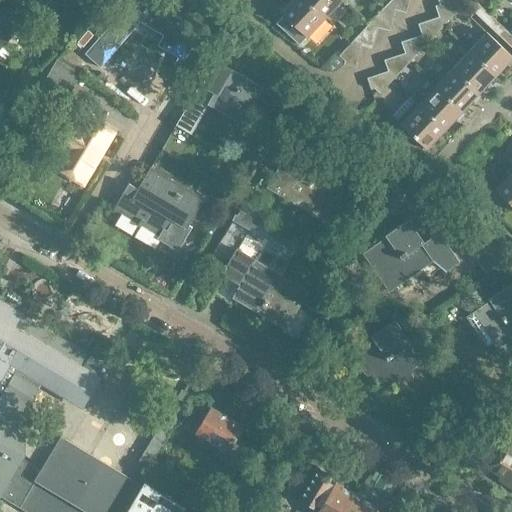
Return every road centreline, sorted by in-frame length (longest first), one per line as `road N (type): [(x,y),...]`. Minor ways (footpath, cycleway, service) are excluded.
road 1 (residential): [(20,230),(317,409)]
road 2 (residential): [(317,409),(481,511)]
road 3 (residential): [(254,511),(317,409)]
